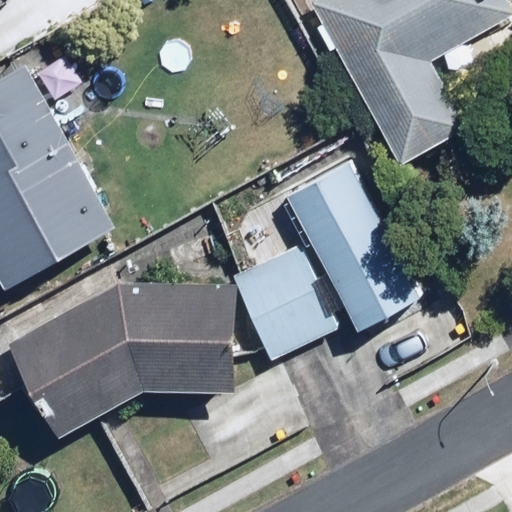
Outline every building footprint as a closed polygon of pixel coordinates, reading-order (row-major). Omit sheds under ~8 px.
[(511,12),(511,2),(510,0),(310,0),(306,3),(402,168),(470,128),(431,59),(511,12)] [(117,227),(27,64),(0,79),(0,276),(6,288),(117,227)] [(353,162),(290,192),(358,335),(421,305),(353,162)] [(337,334),(297,245),(240,271),(279,359),(337,334)] [(52,439),(138,392),(235,397),(241,285),(121,279),(1,344),(52,439)]
